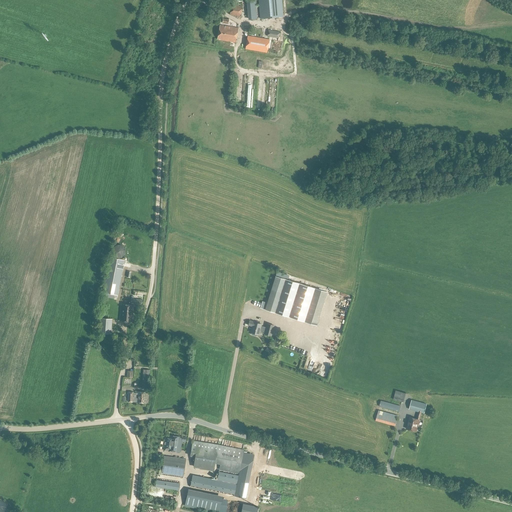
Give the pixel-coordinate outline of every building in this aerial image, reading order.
[(258,0),(261,19),(283,16),(281,0),(258,0)] [(232,4),(230,15),(240,17),(242,6),(232,4)] [(218,39),(235,42),(238,28),(220,25),(218,39)] [(268,29),(267,36),(278,38),(280,31),(268,29)] [(270,40),(247,36),(245,49),(267,53),(270,40)] [(116,245),(114,248),(113,252),(114,256),(118,258),(122,257),(125,254),(125,250),(124,247),(120,245),(116,245)] [(109,257),(102,292),(106,293),(115,295),(114,297),(117,298),(118,295),(125,260),(109,257)] [(267,303),(265,310),(275,313),(285,279),(275,276),(267,303)] [(275,313),(291,318),(301,284),(285,279),(275,313)] [(301,284),(291,318),(305,322),(315,288),(301,284)] [(120,321),(132,322),(133,305),(122,304),(120,321)] [(249,322),(248,325),(252,326),(250,332),(252,333),(251,334),(252,335),(256,336),(257,335),(257,334),(259,335),(260,331),(265,332),(264,334),(271,336),(274,326),(267,324),(266,327),(261,326),(261,324),(259,324),(260,322),(256,321),(256,323),(253,322),(254,321),(249,320),(249,322)] [(99,332),(99,333),(111,334),(112,324),(100,323),(99,332)] [(392,400),(403,402),(404,393),(394,391),(392,400)] [(137,392),(137,393),(128,393),(128,402),(133,402),(136,402),(146,403),(147,392),(137,392)] [(427,404),(412,400),(409,410),(419,412),(422,413),(425,414),(427,404)] [(404,408),(381,402),(379,407),(402,413),(404,408)] [(398,416),(378,411),(376,421),(395,426),(398,416)] [(422,413),(419,412),(417,418),(410,416),(406,429),(417,432),(422,413)] [(165,438),(164,448),(165,448),(164,451),(169,451),(177,453),(177,450),(178,450),(179,442),(181,442),(181,440),(180,440),(180,437),(170,436),(170,438),(165,438)] [(217,456),(218,445),(192,441),(190,456),(195,457),(195,452),(216,455),(217,456)] [(217,456),(216,455),(215,464),(220,464),(219,470),(239,474),(244,450),(218,445),(217,456)] [(195,452),(195,457),(193,468),(214,472),(215,464),(216,455),(195,452)] [(186,459),(164,456),(161,473),(183,477),(186,459)] [(219,470),(217,480),(192,475),(190,487),(234,496),(239,474),(219,470)] [(180,483),(156,480),(155,487),(179,491),(180,483)] [(184,495),(207,498),(207,493),(185,489),(184,495)] [(217,503),(218,501),(183,495),(182,505),(192,507),(193,506),(223,511),(224,505),(217,503)]
